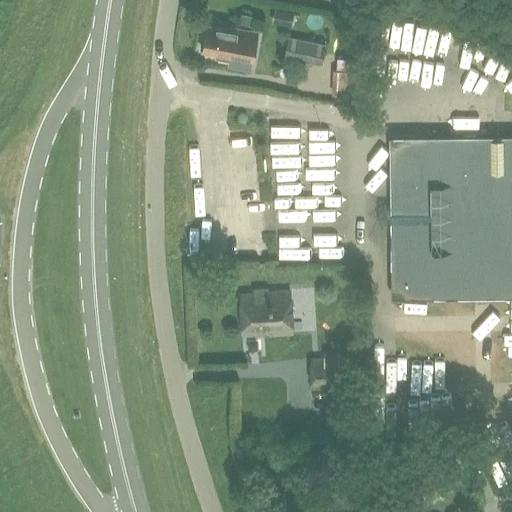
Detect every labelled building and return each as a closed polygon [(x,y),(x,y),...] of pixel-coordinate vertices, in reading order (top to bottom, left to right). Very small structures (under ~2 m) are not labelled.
[(257,32),(227,26),(226,28),(208,25),(206,36),(202,37),(200,46),(203,48),(203,50),(217,53),(216,57),(230,60),(229,65),(250,69),(253,54),(257,32)] [(288,35),(284,56),(321,63),(326,44),(288,35)] [(402,139),(395,147),(395,175),(390,175),(391,256),(396,256),(396,284),(403,291),(431,291),(431,296),(511,295),(511,138),(511,139),(511,133),(430,134),(430,139),(402,139)] [(242,335),(292,332),(290,290),(240,293),(242,335)] [(344,357),(311,358),(311,386),(345,385),(344,357)] [(428,462),(423,449),(412,453),(417,465),(428,462)] [(427,498),(462,482),(456,467),(421,481),(427,498)]
